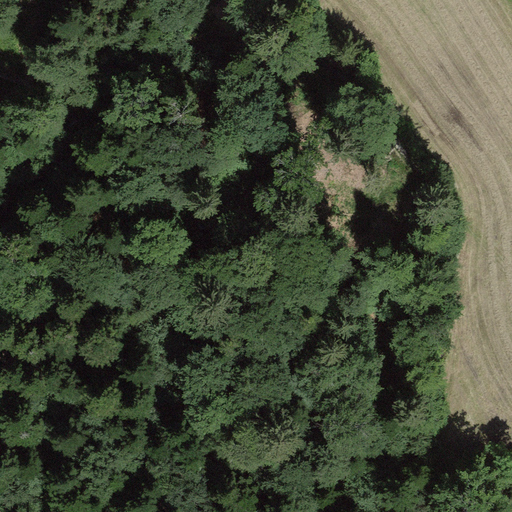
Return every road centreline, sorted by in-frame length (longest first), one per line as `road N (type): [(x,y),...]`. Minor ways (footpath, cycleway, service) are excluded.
road 1 (track): [(511,299),(345,112),(188,53),(97,113),(20,189),(0,245)]
road 2 (track): [(0,283),(34,422),(68,511)]
